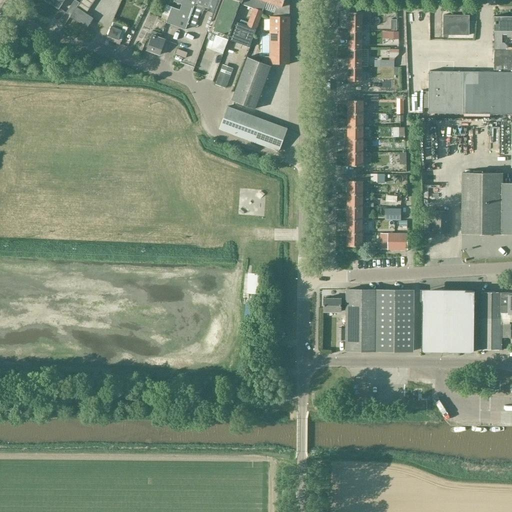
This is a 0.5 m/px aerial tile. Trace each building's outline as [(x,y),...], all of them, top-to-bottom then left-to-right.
[(45,0),(59,9),(65,0),(45,0)] [(86,0),(82,0),(80,3),(90,9),(93,4),(86,0)] [(196,0),(174,0),(174,2),(182,4),(180,10),(172,7),(167,21),(167,22),(186,30),(188,25),(194,6),(196,0)] [(218,0),(196,0),(194,6),(188,25),(194,27),(201,8),(213,13),(218,0)] [(218,0),(213,13),(207,32),(212,34),(206,48),(222,54),(228,40),(241,4),(242,0),(218,0)] [(242,0),(241,4),(253,9),(247,26),(237,22),(230,41),(249,48),(266,2),(266,0),(242,0)] [(290,64),(290,17),(289,17),(289,0),(283,0),(281,8),(277,6),(273,17),(270,17),(269,57),(269,64),(270,64),(290,64)] [(87,14),(90,9),(80,3),(77,8),(87,14)] [(87,14),(77,8),(77,7),(77,8),(70,17),(87,28),(94,19),(87,14)] [(368,26),(361,26),(361,13),(349,13),(349,31),(361,31),(368,31),(368,26)] [(469,36),(469,16),(443,16),(442,36),(469,36)] [(511,17),(495,17),(494,17),(494,31),(494,50),(494,72),(428,72),(428,92),(424,92),(424,108),(428,108),(428,114),(511,114),(511,49),(506,50),(506,45),(504,43),(502,43),(502,35),(507,35),(507,37),(508,38),(511,37),(511,17)] [(108,36),(119,39),(122,40),(124,35),(124,34),(125,32),(126,32),(127,28),(113,22),(108,36)] [(361,49),(361,31),(349,31),(348,49),(361,49)] [(160,38),(151,34),(151,35),(150,35),(149,35),(148,35),(148,36),(148,37),(148,38),(149,38),(150,39),(146,50),(159,55),(163,44),(165,40),(160,38)] [(361,67),(361,49),(348,49),(348,67),(361,67)] [(270,66),(270,64),(269,64),(269,57),(263,57),(261,62),(248,57),(232,101),(255,109),(271,66),(270,66)] [(361,81),(361,67),(348,67),(348,81),(349,81),(348,85),(360,86),(360,81),(361,81)] [(216,68),(213,80),(223,82),(226,71),(216,68)] [(348,114),(363,114),(363,101),(348,101),(348,114)] [(287,129),(240,112),(227,107),(219,129),(279,152),(287,129)] [(363,127),(363,114),(348,114),(348,127),(363,127)] [(363,140),(363,127),(348,127),(348,140),(363,140)] [(393,128),(393,137),(404,137),(404,128),(393,128)] [(362,153),(363,140),(348,140),(347,153),(362,153)] [(362,166),(362,153),(347,153),(347,166),(362,166)] [(462,173),(462,234),(511,234),(511,183),(503,184),(503,174),(462,173)] [(386,180),(386,187),(400,188),(401,181),(386,180)] [(347,194),(362,195),(362,182),(347,181),(347,194)] [(362,208),(362,195),(347,194),(347,208),(362,208)] [(362,221),(362,208),(347,208),(347,220),(362,221)] [(401,209),(385,209),(385,220),(401,220),(401,209)] [(433,211),(433,233),(449,234),(449,212),(433,211)] [(362,233),(362,221),(347,220),(347,233),(362,233)] [(362,247),(362,233),(347,233),(347,247),(362,247)] [(407,234),(388,234),(387,250),(407,250),(407,234)] [(261,276),(249,275),(248,293),(260,293),(261,276)] [(413,291),(386,291),(346,290),(346,301),(346,310),(345,351),(412,352),(413,291)] [(463,294),(422,294),(421,352),(473,353),(474,292),(463,292),(463,294)] [(510,314),(510,296),(509,296),(509,293),(481,293),(481,319),(501,319),(501,313),(508,313),(508,314),(510,314)] [(346,310),(346,301),(340,301),(340,299),(324,299),(324,312),(340,312),(340,310),(346,310)] [(501,325),(501,319),(481,319),(480,350),(501,350),(501,338),(509,338),(510,325),(501,325)] [(408,411),(417,411),(417,393),(408,393),(408,411)]
